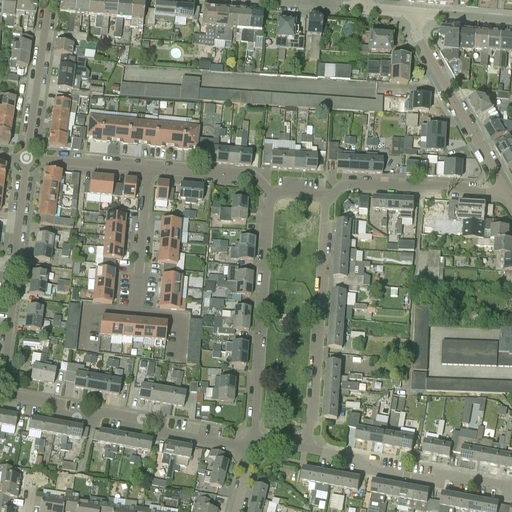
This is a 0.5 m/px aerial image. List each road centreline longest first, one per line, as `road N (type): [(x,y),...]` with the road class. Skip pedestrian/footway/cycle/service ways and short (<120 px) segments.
road 1 (residential): [(252,444),(165,433),(154,421),(102,412),(87,420),(56,414),(52,404),(8,396)]
road 2 (residential): [(252,444),(271,191)]
road 3 (residential): [(308,449),(326,196)]
road 4 (residential): [(2,390),(26,158)]
road 5 (residential): [(511,492),(454,476),(387,473),(308,449)]
road 6 (residential): [(502,186),(417,36),(418,13)]
road 7 (residential): [(326,196),(349,184),(502,186)]
road 8 (residential): [(26,158),(49,0)]
road 9 (residential): [(148,168),(135,313)]
road 10 (residential): [(271,191),(249,176),(148,168)]
road 11 (residential): [(148,168),(26,158)]
